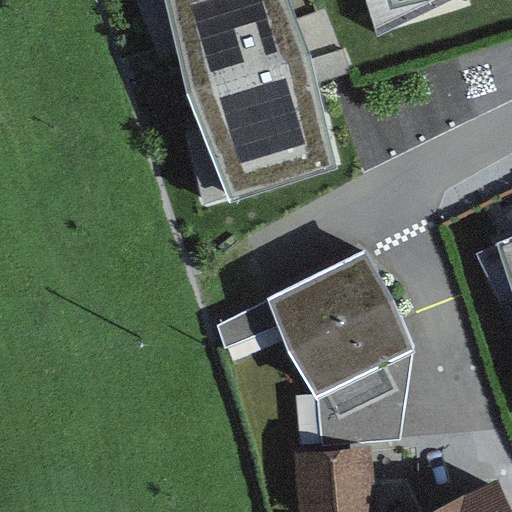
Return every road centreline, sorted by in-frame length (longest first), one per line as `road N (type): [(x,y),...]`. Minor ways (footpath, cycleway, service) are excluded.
road 1 (residential): [(263,511),(98,0)]
road 2 (residential): [(257,259),(511,128)]
